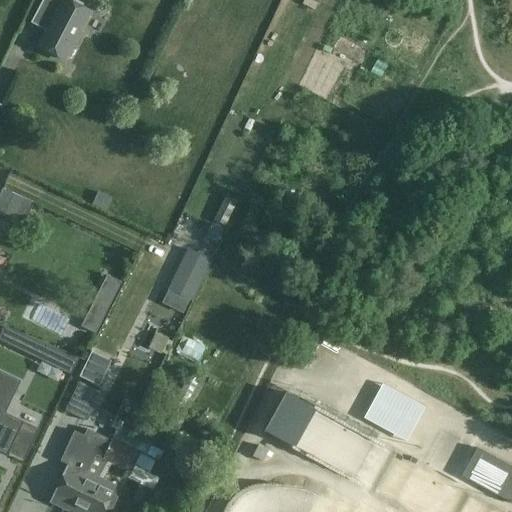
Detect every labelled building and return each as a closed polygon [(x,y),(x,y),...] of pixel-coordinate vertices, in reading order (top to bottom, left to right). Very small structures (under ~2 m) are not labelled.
[(42,0),(33,18),(46,25),(46,31),(38,46),(65,60),(90,12),(83,8),(83,3),(76,0),(72,0),(71,1),(68,0),(42,0)] [(2,189),(0,193),(0,214),(13,220),(23,225),(33,203),(2,189)] [(214,246),(223,228),(211,223),(202,240),(214,246)] [(183,248),(162,305),(187,314),(207,257),(183,248)] [(107,275),(81,326),(95,333),(121,282),(107,275)] [(4,327),(0,334),(0,338),(6,341),(69,372),(76,358),(78,359),(78,358),(4,327)] [(163,351),(168,339),(154,333),(148,345),(163,351)] [(204,349),(183,337),(174,353),(199,367),(202,361),(199,360),(204,349)] [(91,353),(80,376),(98,385),(109,362),(91,353)] [(0,449),(6,453),(13,440),(28,447),(36,431),(2,414),(18,382),(0,373),(0,449)] [(139,411),(151,418),(146,427),(171,441),(183,421),(178,418),(200,379),(190,374),(168,413),(145,400),(139,411)] [(87,422),(101,392),(79,382),(65,411),(87,422)] [(306,404),(286,393),(265,432),(285,443),(295,424),(306,404)] [(67,464),(49,501),(70,511),(96,456),(102,459),(106,449),(111,440),(87,428),(84,435),(74,430),(59,460),(67,464)] [(96,456),(70,511),(72,511),(102,511),(105,508),(111,507),(116,497),(113,492),(115,486),(103,480),(111,464),(123,469),(130,473),(140,452),(160,461),(164,452),(117,431),(116,433),(113,439),(112,438),(111,440),(106,449),(102,459),(96,456)] [(511,467),(477,448),(461,476),(511,503),(511,467)]
